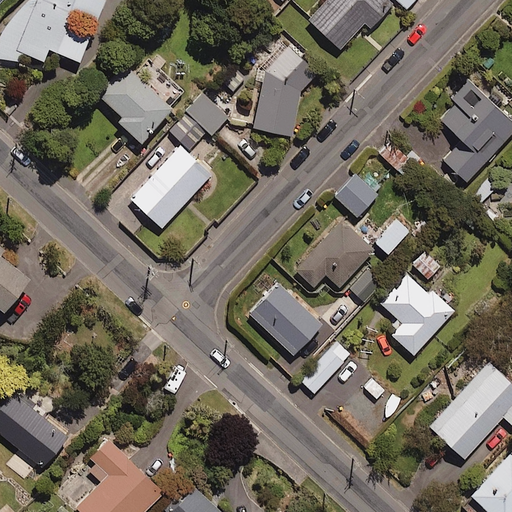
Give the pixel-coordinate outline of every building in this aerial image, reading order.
[(19,0),(2,20),(0,23),(0,54),(16,56),(19,48),(38,56),(44,42),(76,56),(100,0),(19,0)] [(390,4),(385,0),(318,0),(305,14),(336,45),(355,25),(362,32),(390,4)] [(296,88),(318,64),(283,33),(249,71),(256,78),(249,125),(290,131),(296,88)] [(158,93),(170,79),(158,68),(146,82),(120,59),(93,89),(117,111),(113,116),(137,137),(168,102),(158,93)] [(511,124),(511,118),(467,76),(449,96),(454,101),(439,117),(460,136),(441,157),(463,177),(511,124)] [(201,89),(183,109),(185,111),(204,127),(209,131),(226,113),(201,89)] [(204,127),(185,111),(169,129),(187,146),(204,127)] [(403,152),(388,138),(376,151),(402,175),(419,156),(408,146),(403,152)] [(207,170),(178,142),(128,195),(157,223),(207,170)] [(458,181),(445,169),(435,180),(448,192),(458,181)] [(375,191),(352,170),(332,193),(355,213),(375,191)] [(467,194),(491,218),(497,212),(491,206),(505,193),(487,175),(467,194)] [(468,205),(457,216),(470,229),(480,218),(468,205)] [(384,250),(406,226),(392,213),(370,238),(384,250)] [(369,246),(339,217),(292,266),(309,282),(321,269),(335,282),(369,246)] [(0,244),(0,301),(23,271),(7,258),(11,253),(0,244)] [(436,262),(421,248),(410,261),(425,275),(436,262)] [(380,278),(365,265),(347,285),(361,298),(380,278)] [(404,270),(378,299),(394,315),(389,321),(392,324),(388,329),(409,350),(459,297),(438,277),(425,290),(404,270)] [(319,323),(275,283),(247,313),(292,354),(319,323)] [(347,351),(334,338),(297,377),(311,389),(347,351)] [(511,381),(487,358),(426,421),(460,454),(500,412),(511,423),(511,381)] [(372,375),(361,386),(373,398),(384,387),(372,375)] [(0,431),(14,444),(8,452),(26,467),(33,459),(37,462),(63,429),(9,384),(0,394),(0,431)] [(60,491),(81,511),(151,511),(168,495),(103,432),(84,451),(92,459),(60,491)] [(511,443),(468,491),(490,511),(509,511),(511,509),(511,443)] [(174,499),(169,494),(160,505),(165,509),(162,511),(223,511),(188,482),(174,499)]
